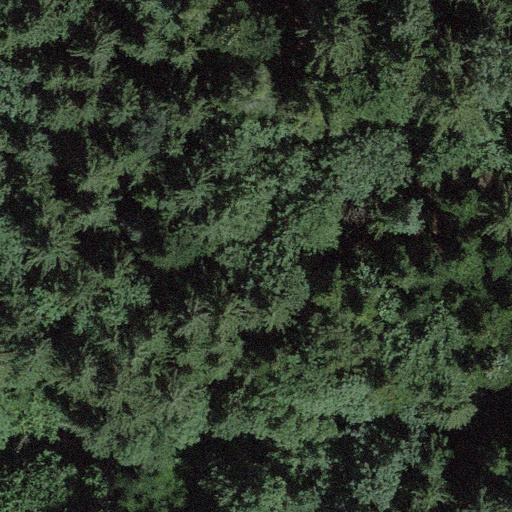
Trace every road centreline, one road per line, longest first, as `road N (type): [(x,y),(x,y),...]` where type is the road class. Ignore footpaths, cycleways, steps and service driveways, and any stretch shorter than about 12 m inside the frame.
road 1 (track): [(0,426),(511,277)]
road 2 (track): [(0,468),(95,463),(467,511)]
